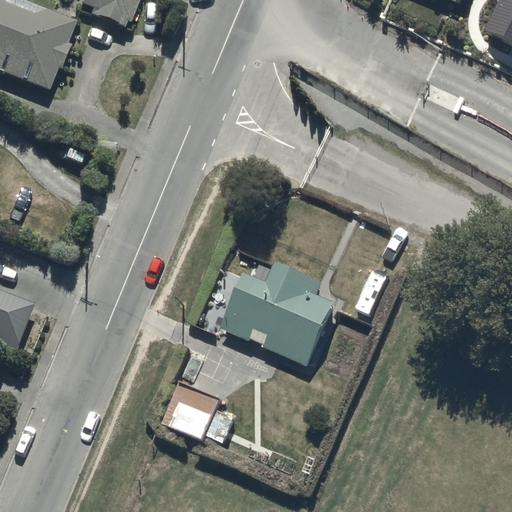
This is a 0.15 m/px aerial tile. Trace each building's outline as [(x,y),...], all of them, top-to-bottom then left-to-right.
[(77,17),(33,0),(0,0),(0,66),(49,85),(57,63),(61,65),(70,41),(68,40),(77,17)] [(138,0),(83,0),(79,10),(91,15),(89,21),(117,32),(120,25),(128,28),(138,0)] [(262,269),(257,281),(256,283),(227,271),(199,330),(215,338),(217,331),(223,333),(223,334),(308,371),(335,310),(317,302),(323,289),(276,268),(274,274),(262,269)] [(0,351),(14,357),(32,312),(0,298),(0,351)] [(170,433),(203,445),(205,440),(225,447),(233,424),(216,418),(221,406),(185,393),(170,433)]
